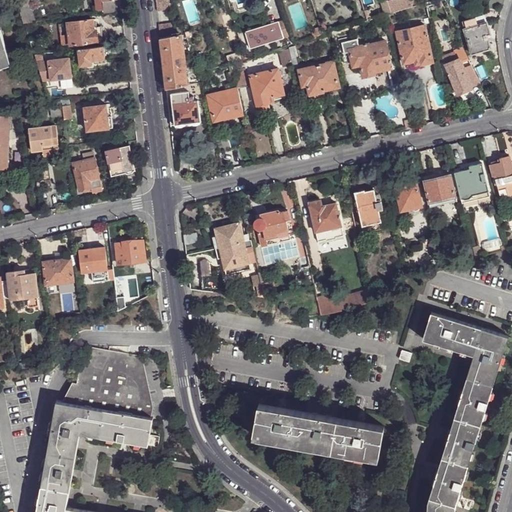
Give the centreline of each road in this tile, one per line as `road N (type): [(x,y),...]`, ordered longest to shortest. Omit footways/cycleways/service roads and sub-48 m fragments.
road 1 (residential): [(511,118),(161,197)]
road 2 (residential): [(280,511),(221,464),(201,432),(161,197)]
road 3 (residential): [(161,197),(136,0)]
road 4 (residential): [(161,197),(0,234)]
